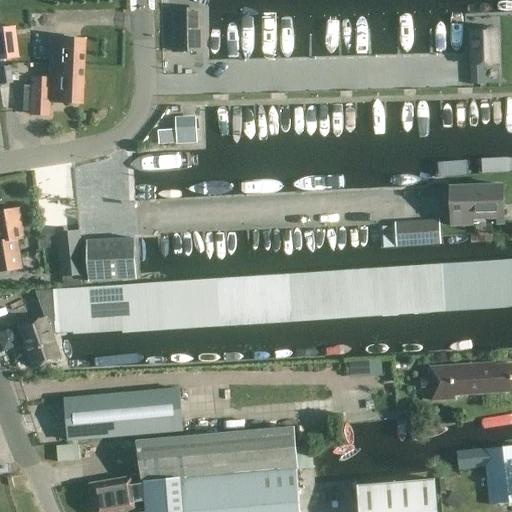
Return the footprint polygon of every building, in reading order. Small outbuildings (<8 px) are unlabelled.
[(173,11),(173,51),(201,51),(201,11),(173,11)] [(496,29),(470,29),(471,65),(497,65),(496,29)] [(49,38),(49,39),(48,64),(81,65),(82,40),(53,38),(49,38)] [(79,104),(80,92),(81,65),(48,64),(47,78),(31,77),(30,115),(49,115),(49,102),(79,104)] [(0,83),(10,82),(8,65),(0,66),(0,83)] [(158,131),(159,144),(196,143),(196,121),(174,122),(174,130),(158,131)] [(503,223),(501,185),(449,187),(451,225),(503,223)] [(0,212),(0,272),(21,269),(16,240),(23,239),(18,209),(0,212)] [(439,220),(394,223),(394,227),(382,227),(383,248),(440,245),(439,220)] [(79,234),(61,236),(66,280),(83,279),(79,234)] [(86,240),(88,283),(136,280),(134,238),(86,240)] [(59,358),(50,335),(58,334),(70,333),(71,334),(131,331),(131,333),(445,312),(511,306),(511,259),(162,283),(34,291),(44,318),(18,328),(33,368),(59,358)] [(430,401),(454,400),(454,395),(511,391),(511,374),(511,364),(483,366),(483,365),(429,367),(430,401)] [(67,441),(183,430),(179,389),(63,400),(67,441)] [(128,480),(92,486),(96,511),(108,511),(145,506),(145,511),(298,511),(295,467),(297,467),(293,428),(192,437),(137,442),(139,474),(128,476),(128,480)] [(73,446),(51,447),(52,462),(74,461),(73,446)] [(485,467),(488,505),(511,503),(511,446),(455,452),(457,470),(485,467)] [(356,485),(358,511),(436,511),(434,479),(356,485)]
